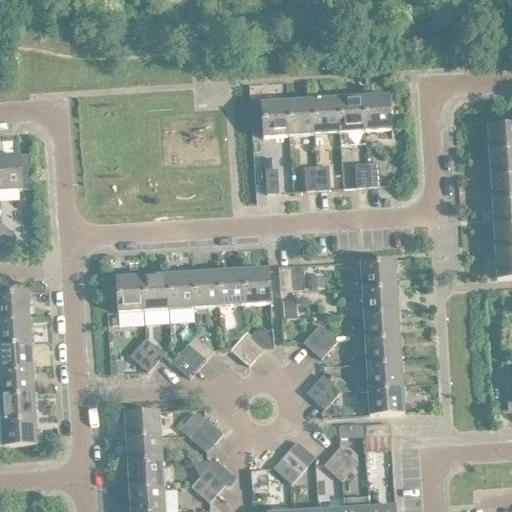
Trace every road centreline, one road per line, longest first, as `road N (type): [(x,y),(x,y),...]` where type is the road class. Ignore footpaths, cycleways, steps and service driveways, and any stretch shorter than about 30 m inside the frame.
road 1 (residential): [(71,235),(428,216),(437,201),(429,107),(446,82),(511,79)]
road 2 (residential): [(238,440),(270,439),(299,426),(299,396),(279,375),(221,396)]
road 3 (residential): [(0,111),(53,113),(64,136),(71,235)]
road 4 (residential): [(221,396),(194,386),(79,394)]
road 5 (residential): [(79,394),(72,265)]
road 6 (residential): [(511,449),(462,452),(435,469),(436,511)]
